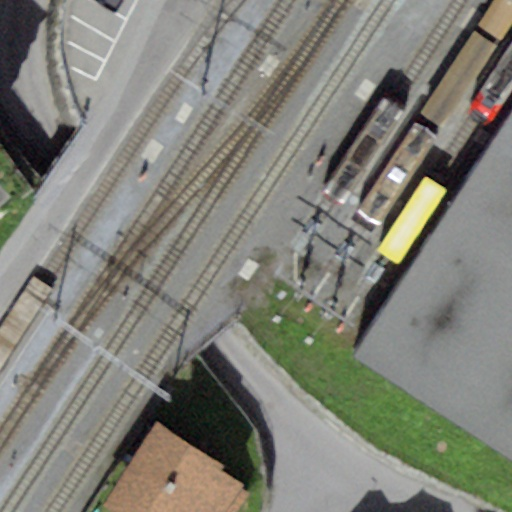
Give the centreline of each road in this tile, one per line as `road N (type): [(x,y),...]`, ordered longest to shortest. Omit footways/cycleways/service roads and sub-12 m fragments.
road 1 (residential): [(328,463),(234,372),(40,128),(20,49),(26,0)]
road 2 (residential): [(0,279),(167,0)]
road 3 (residential): [(445,511),(328,463)]
